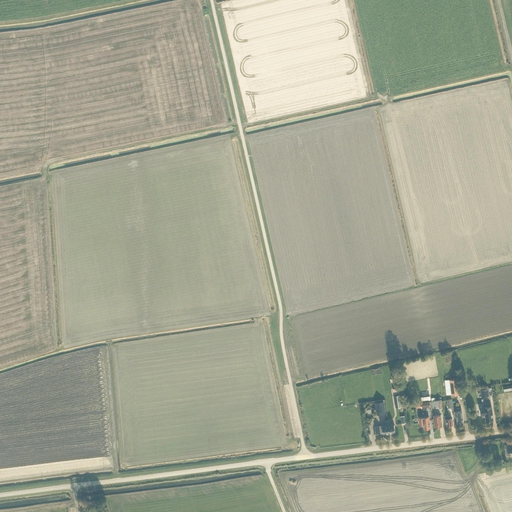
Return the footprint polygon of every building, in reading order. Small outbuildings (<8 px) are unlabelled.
[(451,395),(459,394),(457,379),(445,381),(447,395),(451,394),(451,395)] [(480,389),(481,397),(489,396),(488,388),(480,389)] [(438,408),(442,408),(441,400),(432,401),(433,407),(438,407),(438,408)] [(384,401),(375,402),(377,415),(385,413),(384,401)] [(485,421),(493,420),(491,407),(480,408),(481,415),(485,415),(485,421)] [(458,424),(463,424),(462,416),(461,410),(455,411),(456,417),(457,417),(458,424)] [(428,416),(419,418),(419,425),(424,425),(424,429),(430,428),(429,421),(428,416)] [(383,434),(389,433),(387,420),(385,421),(386,425),(375,427),(376,433),(380,432),(383,431),(383,434)]
